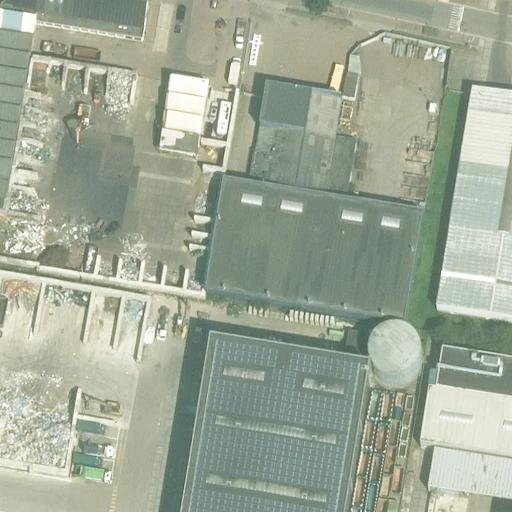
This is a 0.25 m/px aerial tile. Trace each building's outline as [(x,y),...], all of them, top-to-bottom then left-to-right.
[(0,213),(3,214),(34,24),(143,42),(148,8),(97,0),(8,0),(0,9),(0,213)] [(135,76),(120,166),(194,178),(209,88),(135,76)] [(336,138),(342,102),(267,90),(256,153),(255,153),(249,189),(224,185),(205,297),(309,314),(338,138),(336,138)] [(511,99),(473,93),(437,313),(511,324),(511,99)] [(338,138),(309,314),(405,330),(425,210),(348,197),(357,141),(338,138)] [(370,366),(371,369),(373,373),(374,375),(375,377),(377,379),(379,380),(381,381),(383,382),(384,383),(387,384),(393,385),(396,385),(399,385),(402,385),(404,385),(407,384),(409,382),(412,380),(415,377),(417,374),(419,371),(420,369),(421,366),(421,364),(422,362),(422,360),(422,357),(421,354),(421,352),(419,349),(418,346),(417,344),(415,341),(412,339),(410,338),(408,336),(406,335),(403,334),(400,334),(397,333),(394,333),(392,333),(389,334),(386,335),(384,336),(381,337),(379,339),(377,341),(375,343),(373,345),(372,347),(371,350),(370,353),(369,356),(369,358),(369,360),(369,363),(370,366)] [(367,337),(349,334),(343,369),(361,372),(367,337)] [(212,348),(185,511),(348,511),(371,374),(212,348)] [(511,364),(443,354),(436,393),(511,405),(511,364)] [(511,405),(436,393),(429,392),(421,448),(511,462),(511,405)] [(511,465),(435,454),(428,493),(511,506),(511,465)]
